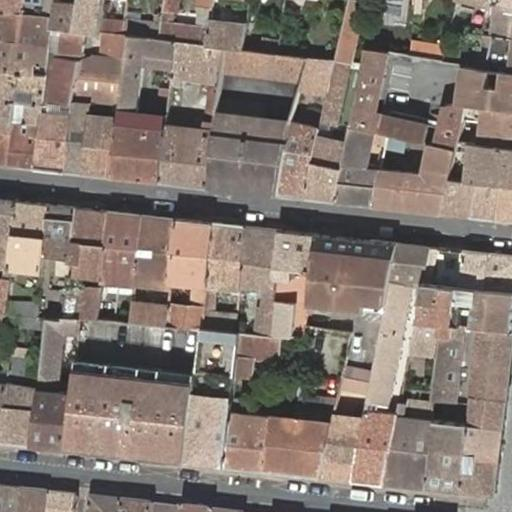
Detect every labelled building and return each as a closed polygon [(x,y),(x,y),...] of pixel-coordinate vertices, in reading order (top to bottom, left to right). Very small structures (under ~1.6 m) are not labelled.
[(0,0),(0,8),(54,15),(56,1),(42,0),(0,0)] [(55,0),(56,1),(54,15),(53,26),(77,28),(80,2),(61,0),(59,0),(55,0)] [(80,0),(80,2),(77,28),(86,30),(101,31),(102,23),(105,2),(82,0),(80,0)] [(164,0),(163,15),(162,21),(171,22),(174,0),(164,0)] [(201,0),(201,8),(203,12),(205,12),(204,26),(211,27),(212,17),(214,0),(201,0)] [(365,5),(350,0),(349,0),(347,11),(340,40),(336,59),(352,62),(365,5)] [(377,10),(378,3),(371,1),(370,8),(377,10)] [(511,2),(493,1),(491,6),(490,13),(486,33),(496,34),(511,36),(511,2)] [(491,6),(484,4),(483,12),(490,13),(491,6)] [(0,8),(0,37),(51,44),(62,45),(61,51),(58,51),(53,95),(53,101),(55,101),(75,104),(74,112),(67,169),(85,171),(92,113),(94,100),(123,103),(131,34),(124,33),(103,31),(100,54),(83,52),(86,30),(77,28),(53,26),(54,15),(0,8)] [(124,23),(124,33),(131,34),(146,36),(160,38),(162,24),(162,21),(163,15),(156,14),(155,22),(125,19),(124,23)] [(247,22),(212,17),(211,27),(209,44),(227,46),(244,48),(247,22)] [(162,24),(160,38),(176,40),(209,44),(211,27),(204,26),(171,22),(162,21),(162,24)] [(511,70),(511,36),(496,34),(486,33),(483,43),(493,44),(491,53),(481,52),(479,65),(478,66),(495,68),(511,70)] [(146,36),(131,34),(123,103),(122,108),(139,110),(143,64),(174,67),(176,40),(160,38),(146,36)] [(0,37),(0,68),(34,72),(35,62),(43,63),(49,63),(50,50),(51,44),(0,37)] [(262,50),(280,53),(281,41),(263,39),(262,50)] [(209,44),(176,40),(174,67),(173,76),(184,77),(212,81),(206,130),(179,128),(168,127),(162,180),(210,185),(216,131),(223,82),(224,73),(227,46),(209,44)] [(413,45),(412,55),(446,60),(447,51),(448,46),(413,40),(413,45)] [(447,51),(446,60),(469,63),(479,65),(481,52),(482,50),(449,45),(448,46),(447,51)] [(244,48),(227,46),(224,73),(301,83),(307,56),(280,53),(262,50),(244,48)] [(375,129),(387,72),(391,51),(369,47),(365,65),(365,67),(353,120),(353,124),(373,129),(375,129)] [(330,89),(336,59),(307,56),(301,83),(300,86),(330,89)] [(336,121),(352,62),(336,59),(330,89),(323,123),(320,135),(336,121)] [(479,65),(469,63),(463,103),(469,102),(488,106),(507,108),(511,108),(511,70),(495,68),(478,66),(479,65)] [(0,68),(0,98),(17,100),(27,101),(28,89),(37,90),(36,102),(45,102),(45,100),(46,95),(46,91),(48,73),(42,73),(34,72),(0,68)] [(158,109),(169,110),(172,86),(160,85),(158,109)] [(216,131),(210,185),(244,189),(279,193),(293,122),(294,119),(265,116),(267,102),(221,96),(216,131)] [(0,98),(0,128),(13,130),(15,119),(42,122),(44,109),(45,102),(36,102),(27,101),(17,100),(0,98)] [(45,100),(45,102),(44,109),(54,110),(55,101),(53,101),(45,100)] [(469,102),(463,103),(450,103),(441,143),(459,146),(461,139),(463,130),(465,119),(469,102)] [(511,145),(511,108),(507,108),(488,106),(469,102),(465,119),(486,121),(484,142),(511,145)] [(121,116),(121,122),(149,125),(155,125),(168,127),(168,122),(169,113),(139,110),(122,108),(121,116)] [(44,109),(42,122),(38,166),(67,169),(74,112),(54,110),(44,109)] [(121,116),(92,113),(85,171),(115,175),(121,122),(121,116)] [(13,130),(10,163),(38,166),(42,122),(15,119),(13,130)] [(353,124),(353,120),(345,120),(342,137),(349,138),(353,124)] [(121,122),(115,175),(162,180),(168,127),(155,125),(149,125),(121,122)] [(293,122),(279,193),(309,196),(320,135),(322,127),(293,122)] [(375,204),(383,167),(364,166),(373,129),(353,124),(349,138),(344,163),(337,199),(375,204)] [(13,130),(0,128),(0,161),(10,163),(13,130)] [(470,131),(463,130),(461,139),(469,141),(470,131)] [(342,137),(320,135),(309,196),(337,199),(344,163),(349,138),(342,137)] [(511,183),(511,145),(484,142),(469,141),(461,139),(459,146),(452,176),(480,179),(504,182),(511,183)] [(452,176),(459,146),(441,143),(437,142),(429,172),(383,167),(375,204),(418,209),(444,211),(451,183),(452,176)] [(480,179),(452,176),(451,183),(444,211),(472,214),(480,179)] [(511,183),(504,182),(480,179),(472,214),(499,218),(511,219),(511,183)] [(19,200),(0,197),(0,267),(7,268),(12,269),(19,200)] [(51,204),(19,200),(12,269),(20,269),(40,272),(45,272),(47,255),(51,204)] [(77,206),(51,204),(47,255),(61,256),(59,273),(70,275),(71,261),(72,257),(77,206)] [(111,210),(77,206),(72,257),(71,261),(77,261),(77,274),(104,278),(111,210)] [(144,214),(111,210),(104,278),(103,280),(109,281),(137,284),(144,214)] [(179,218),(144,214),(137,284),(143,285),(172,287),(179,218)] [(216,222),(179,218),(173,280),(197,282),(195,304),(206,305),(209,288),(216,222)] [(247,225),(216,222),(209,288),(206,310),(215,311),(217,289),(240,291),(241,284),(247,225)] [(282,229),(247,225),(241,284),(265,287),(263,309),(261,310),(259,333),(271,334),(275,301),(276,288),(276,285),(277,276),(282,229)] [(317,233),(282,229),(277,276),(295,278),(296,269),(303,270),(300,297),(301,306),(299,324),(307,325),(309,303),(313,270),(315,251),(317,233)] [(341,236),(317,233),(315,251),(313,270),(309,303),(334,305),(364,309),(365,301),(389,304),(393,280),(400,242),(371,239),(341,236)] [(433,246),(400,242),(393,280),(415,283),(425,284),(426,282),(433,246)] [(433,246),(426,282),(462,286),(486,288),(511,291),(511,254),(491,252),(466,250),(433,246)] [(0,278),(0,312),(6,313),(7,313),(8,301),(11,280),(6,279),(0,278)] [(393,280),(389,304),(376,371),(375,377),(372,392),(370,401),(391,404),(415,283),(393,280)] [(425,284),(419,318),(443,321),(511,329),(511,291),(486,288),(462,286),(426,282),(425,284)] [(67,304),(65,317),(83,317),(100,318),(102,300),(103,290),(68,286),(67,296),(67,304)] [(34,304),(8,301),(7,313),(10,313),(19,315),(33,316),(39,317),(41,310),(34,310),(34,304)] [(41,301),(41,310),(39,317),(50,318),(64,319),(65,317),(67,304),(62,303),(41,301)] [(206,310),(206,305),(195,304),(170,301),(170,305),(168,324),(167,325),(204,328),(204,327),(206,310)] [(275,301),(271,334),(284,335),(288,336),(293,336),(294,336),(298,303),(275,301)] [(135,303),(133,321),(167,324),(168,324),(170,305),(165,305),(141,303),(135,302),(135,303)] [(215,311),(206,310),(204,327),(237,330),(238,314),(215,311)] [(19,315),(10,313),(9,325),(16,325),(17,324),(19,315)] [(50,318),(39,317),(33,316),(19,315),(17,324),(48,327),(50,318)] [(64,319),(50,318),(48,327),(42,386),(36,444),(68,447),(75,389),(62,388),(68,338),(75,338),(80,339),(83,317),(65,317),(64,319)] [(419,318),(413,350),(439,353),(443,321),(419,318)] [(511,329),(443,321),(439,353),(437,371),(435,398),(471,402),(469,422),(470,422),(470,423),(505,427),(508,399),(511,380),(511,368),(511,329)] [(237,330),(204,327),(204,328),(199,372),(198,380),(188,461),(226,465),(232,410),(238,356),(241,331),(237,330)] [(284,335),(271,334),(259,333),(241,331),(238,356),(280,359),(284,335)] [(350,351),(350,331),(336,331),(336,351),(350,351)] [(3,440),(36,444),(42,386),(25,384),(29,356),(12,354),(9,382),(3,440)] [(198,380),(199,372),(78,359),(77,368),(198,380)] [(376,371),(347,366),(345,374),(375,377),(376,371)] [(68,447),(188,461),(198,380),(77,368),(75,389),(68,447)] [(375,377),(345,374),(343,385),(372,392),(375,377)] [(0,439),(3,440),(9,382),(0,380),(0,439)] [(426,391),(413,390),(412,403),(424,404),(426,391)] [(386,483),(429,488),(438,419),(439,409),(434,408),(435,398),(435,392),(426,391),(424,404),(412,403),(403,402),(400,411),(400,416),(386,483)] [(275,414),(268,470),(324,476),(335,422),(336,416),(337,414),(340,399),(320,396),(319,400),(302,397),(300,417),(275,414)] [(355,479),(386,483),(400,416),(400,411),(368,408),(366,417),(355,479)] [(226,465),(268,470),(275,414),(270,414),(232,410),(226,465)] [(324,476),(355,479),(366,417),(337,414),(336,416),(335,422),(324,476)] [(438,419),(429,488),(462,491),(470,423),(438,419)] [(470,423),(462,491),(495,495),(497,493),(505,427),(470,423)] [(22,511),(24,491),(0,488),(0,511),(22,511)] [(48,511),(51,494),(24,491),(22,511),(48,511)] [(76,511),(79,497),(51,494),(48,511),(76,511)] [(90,511),(122,511),(124,502),(93,499),(92,500),(90,511)] [(153,511),(154,505),(124,502),(122,511),(153,511)]
